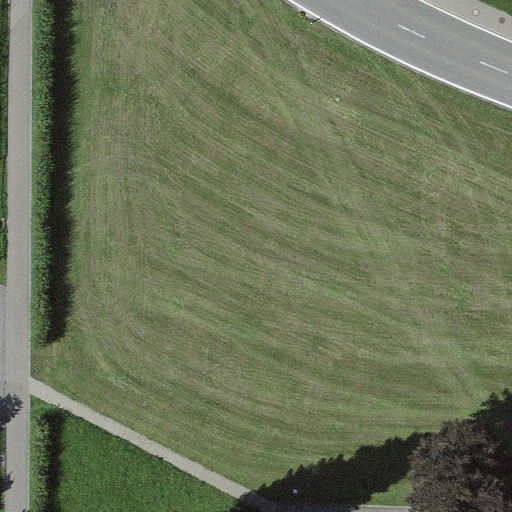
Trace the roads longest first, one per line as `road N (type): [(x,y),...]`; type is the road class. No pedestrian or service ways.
road 1 (track): [(14,0),(10,511)]
road 2 (tertiary): [(511,74),(352,0)]
